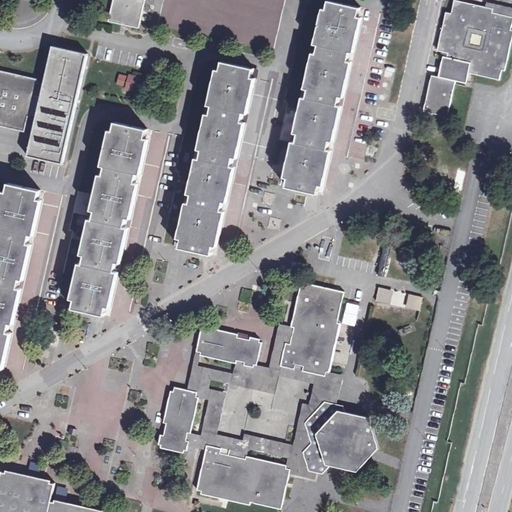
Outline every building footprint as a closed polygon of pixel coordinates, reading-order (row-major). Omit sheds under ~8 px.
[(139,26),(144,0),(113,0),(109,19),(139,26)] [(361,5),(338,0),(327,0),(287,184),(319,191),(361,5)] [(511,14),(451,1),(450,14),(443,14),(436,52),(441,53),(436,77),(428,77),(421,112),(446,116),(454,82),(465,84),(467,74),(498,81),(499,71),(503,72),(510,30),(511,23),(511,14)] [(88,50),(53,42),(28,153),(63,161),(88,50)] [(212,251),(254,66),(221,58),(179,244),(212,251)] [(0,121),(27,128),(39,75),(0,66),(0,121)] [(129,77),(120,74),(117,85),(126,87),(125,90),(143,95),(148,79),(130,74),(129,77)] [(350,142),(348,156),(365,158),(369,116),(348,113),(346,127),(354,127),(352,142),(350,142)] [(106,312),(148,126),(114,118),(73,304),(106,312)] [(0,367),(41,186),(8,179),(0,214),(0,367)] [(265,192),(261,202),(271,205),(275,195),(265,192)] [(233,196),(225,233),(238,235),(245,199),(233,196)] [(337,319),(345,288),(304,279),(303,283),(300,283),(291,323),(294,324),(290,340),(276,337),(271,360),(294,365),(296,360),(304,362),(302,367),(325,372),(326,368),(329,369),(340,320),(337,319)] [(290,340),(294,324),(291,323),(280,320),(276,337),(290,340)] [(238,330),(206,323),(205,326),(201,325),(196,347),(200,348),(200,351),(236,359),(236,356),(244,358),(243,361),(253,363),(254,361),(257,361),(262,338),(259,337),(259,335),(250,333),(249,336),(237,333),(238,330)] [(336,400),(343,372),(329,369),(326,368),(325,372),(302,367),(304,362),(296,360),(294,365),(271,360),(270,364),(257,361),(254,361),(253,363),(243,361),(244,358),(236,356),(236,359),(233,369),(197,361),(200,351),(200,348),(196,347),(190,371),(212,376),(274,390),(278,372),(314,380),(309,401),(319,403),(325,398),(336,400)] [(217,430),(226,389),(210,385),(212,376),(190,371),(187,386),(197,388),(196,393),(199,393),(209,396),(201,432),(191,429),(188,429),(186,437),(189,437),(188,442),(206,446),(207,441),(222,444),(221,449),(239,454),(243,436),(217,430)] [(187,386),(175,383),(173,388),(171,387),(163,418),(167,419),(164,431),(161,431),(159,440),(161,441),(161,444),(183,449),(184,446),(187,447),(189,437),(186,437),(188,429),(191,429),(199,393),(196,393),(197,388),(187,386)] [(357,468),(379,444),(370,414),(344,408),(344,402),(325,398),(305,419),(311,439),(302,448),(309,468),(323,471),(331,462),(357,468)] [(302,400),(294,440),(245,430),(243,436),(239,454),(246,455),(247,452),(248,445),(289,454),(287,461),(286,464),(291,465),(290,470),(315,476),(316,469),(309,468),(302,448),(311,439),(305,419),(319,403),(309,401),(302,400)] [(222,444),(207,441),(197,486),(202,487),(201,490),(250,501),(251,498),(282,505),(291,465),(286,464),(287,461),(247,452),(246,455),(239,454),(221,449),(222,444)] [(36,469),(37,460),(42,460),(44,445),(33,444),(30,468),(36,469)] [(109,511),(50,499),(54,481),(2,469),(0,476),(0,511),(109,511)]
